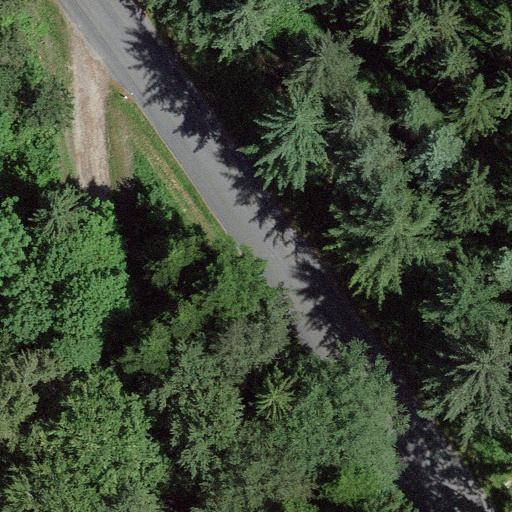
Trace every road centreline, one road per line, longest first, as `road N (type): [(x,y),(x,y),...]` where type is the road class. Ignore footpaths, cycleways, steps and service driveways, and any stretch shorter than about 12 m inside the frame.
road 1 (tertiary): [(89,0),(465,511)]
road 2 (track): [(111,511),(86,0)]
